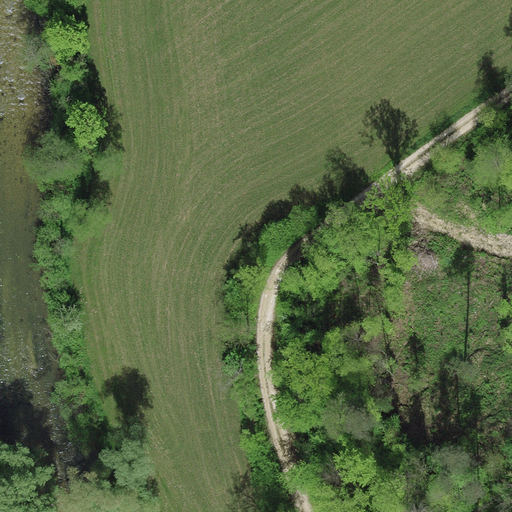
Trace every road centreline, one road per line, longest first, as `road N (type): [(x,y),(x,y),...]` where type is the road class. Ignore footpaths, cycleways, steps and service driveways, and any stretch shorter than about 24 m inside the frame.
road 1 (track): [(300,511),(261,342),(282,267),(511,93)]
road 2 (track): [(370,195),(511,246)]
